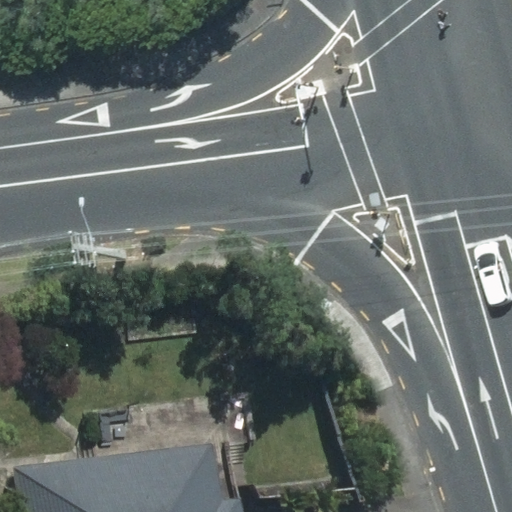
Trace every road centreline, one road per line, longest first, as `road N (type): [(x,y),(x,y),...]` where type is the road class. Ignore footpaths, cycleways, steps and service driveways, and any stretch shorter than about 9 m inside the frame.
road 1 (primary): [(511,409),(384,274),(319,230),(230,196),(62,163)]
road 2 (secondary): [(62,163),(453,113)]
road 3 (primary): [(62,163),(199,103),(268,60),(325,0)]
road 4 (primary): [(453,113),(511,309)]
